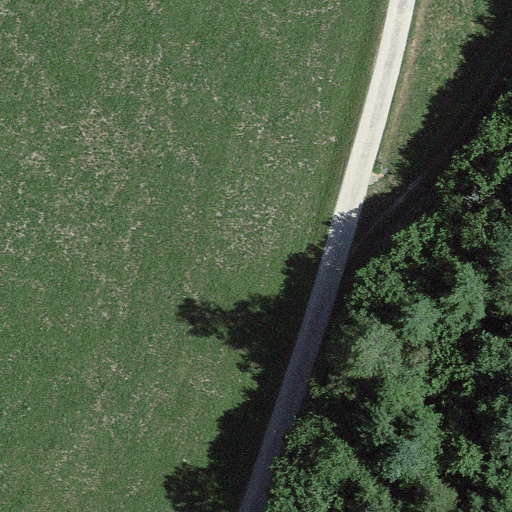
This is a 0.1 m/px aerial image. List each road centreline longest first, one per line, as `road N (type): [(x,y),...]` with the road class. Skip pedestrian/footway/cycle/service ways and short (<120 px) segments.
road 1 (track): [(398,0),(372,161),(253,511)]
road 2 (track): [(511,59),(448,154),(339,251)]
